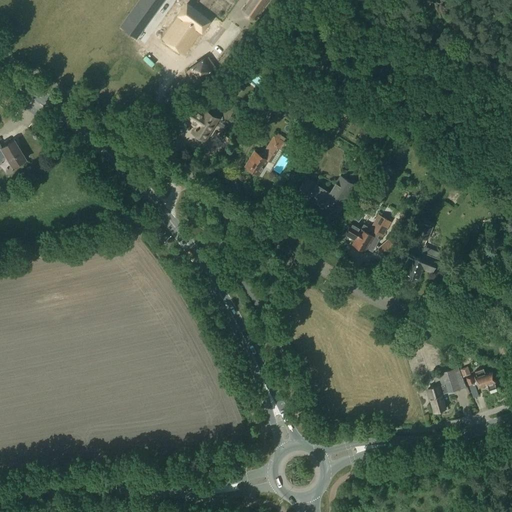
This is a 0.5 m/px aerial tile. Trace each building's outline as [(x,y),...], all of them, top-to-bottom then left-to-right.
[(58,33),(84,3),(81,0),(63,0),(44,21),(58,33)] [(135,37),(161,0),(139,0),(120,27),(135,37)] [(263,8),(268,0),(249,0),(243,10),(245,16),(249,19),(255,19),(263,8)] [(180,16),(163,39),(182,53),(200,31),(202,32),(205,27),(214,33),(218,27),(187,4),(179,15),(180,16)] [(194,82),(215,67),(208,57),(186,71),(194,82)] [(283,78),(282,85),(292,87),(294,81),(283,78)] [(267,94),(257,113),(265,117),(275,99),(267,94)] [(195,109),(187,121),(196,127),(192,133),(195,135),(194,136),(195,137),(199,140),(200,140),(201,138),(204,140),(217,119),(205,112),(204,114),(195,109)] [(232,138),(244,118),(237,114),(225,134),(232,138)] [(256,152),(246,167),(257,174),(263,165),(265,166),(268,160),(274,164),(282,151),(281,150),(285,143),(278,139),(280,136),(275,133),(261,155),(256,152)] [(0,144),(0,161),(2,160),(1,159),(6,156),(13,167),(26,159),(14,140),(2,148),(0,144)] [(316,185),(306,178),(297,192),(307,199),(306,201),(313,205),(314,203),(321,208),(328,198),(333,200),(334,197),(343,203),(354,185),(342,178),(338,184),(336,183),(330,193),(324,189),(322,191),(315,186),(316,185)] [(402,213),(407,218),(416,210),(410,204),(402,213)] [(377,223),(374,229),(378,231),(383,234),(391,221),(378,214),(374,221),(377,223)] [(355,239),(352,244),(364,251),(366,247),(371,250),(374,245),(375,245),(379,239),(375,237),(378,231),(374,229),(373,230),(363,224),(361,229),(351,223),(345,233),(355,239)] [(424,223),(418,237),(428,241),(434,227),(424,223)] [(387,240),(379,247),(384,253),(392,246),(387,240)] [(408,264),(405,272),(418,277),(422,268),(432,271),(439,252),(424,246),(422,253),(421,252),(419,259),(411,256),(406,254),(403,262),(408,264)] [(436,386),(427,389),(434,412),(445,408),(441,394),(465,387),(458,368),(455,359),(451,361),(454,369),(441,373),(444,384),(436,386)] [(469,367),(461,370),(463,377),(471,375),(469,367)] [(476,376),(475,376),(479,387),(486,384),(487,387),(488,390),(496,388),(494,382),(495,381),(492,371),(485,373),(484,371),(476,374),(476,376)] [(472,376),(466,378),(473,397),(478,396),(472,376)]
